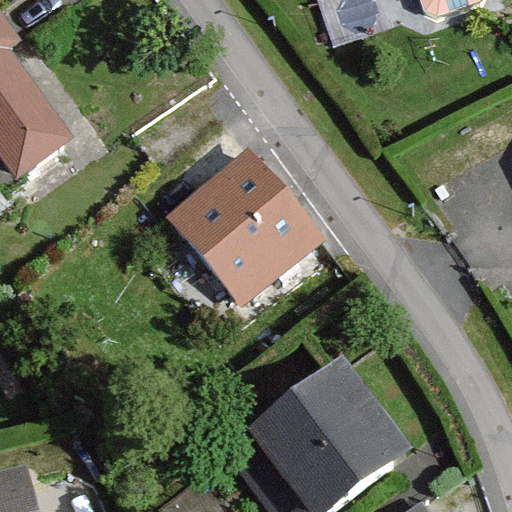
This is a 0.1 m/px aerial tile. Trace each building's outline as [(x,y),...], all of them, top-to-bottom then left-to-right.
[(421,0),(423,7),(434,12),(476,0),(421,0)] [(59,148),(0,63),(0,171),(6,181),(59,148)] [(296,267),(319,247),(252,167),(172,232),(242,312),(279,281),(296,267)] [(296,267),(279,281),(289,292),(306,278),(296,267)] [(345,383),(267,440),(322,511),(345,511),(410,468),(345,383)] [(322,511),(267,440),(243,458),(283,511),(322,511)] [(30,511),(24,482),(0,487),(0,511),(30,511)]
